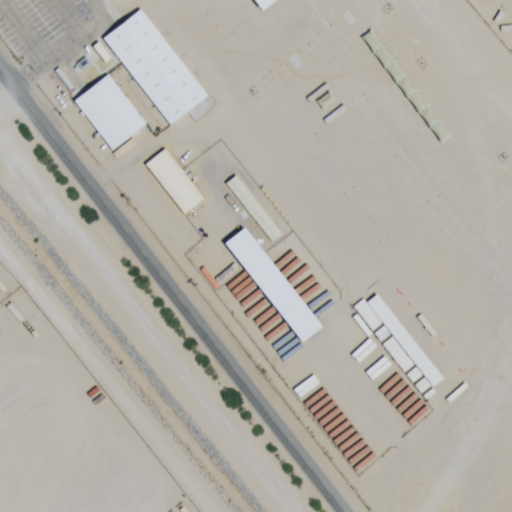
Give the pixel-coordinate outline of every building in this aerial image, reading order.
[(251,0),(258,10),(271,0),(251,0)] [(104,39),(170,128),(209,99),(143,10),(104,39)] [(364,37),(440,145),(449,139),(373,30),(364,37)] [(147,127),(110,76),(74,102),(112,153),(147,127)] [(167,150),(146,166),(184,216),(205,201),(167,150)] [(228,242),(301,345),(321,330),(249,228),(228,242)]
